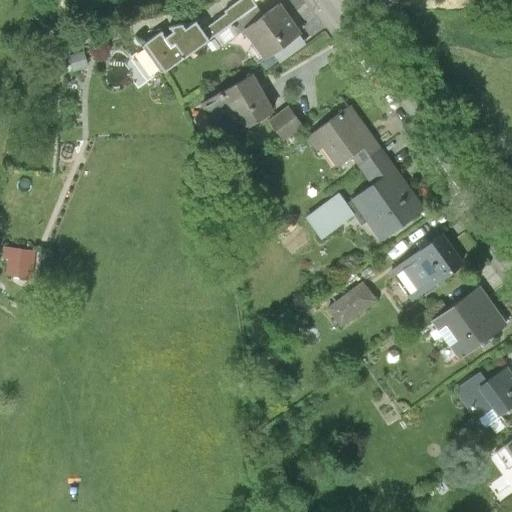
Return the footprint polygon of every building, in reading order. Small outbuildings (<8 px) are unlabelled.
[(210,41),(215,37),(257,6),(252,0),(240,0),(225,11),(227,14),(203,31),(210,41)] [(264,15),(244,29),(265,58),(275,50),(298,33),(278,5),(264,15)] [(264,15),(257,6),(215,37),(221,46),(244,29),(264,15)] [(165,73),(210,41),(203,31),(196,21),(185,29),(182,24),(170,27),(174,34),(167,39),(161,31),(144,43),(165,73)] [(306,44),(298,33),(275,50),(283,61),(306,44)] [(42,51),(44,36),(27,34),(25,48),(42,51)] [(84,53),(69,58),(73,71),(88,66),(84,53)] [(273,114),(253,76),(221,93),(224,99),(208,108),(226,140),(273,114)] [(288,107),(269,120),(281,138),(301,124),(288,107)] [(352,153),(359,162),(379,148),(349,107),(310,134),(319,146),(322,143),(337,164),(352,153)] [(374,183),(347,203),(355,214),(361,222),(367,218),(381,237),(422,208),(379,148),(359,162),(374,183)] [(323,237),(355,214),(347,203),(339,192),(306,215),(323,237)] [(442,234),(392,269),(413,299),(463,264),(442,234)] [(375,301),(362,283),(339,300),(351,318),(375,301)] [(447,307),(432,319),(458,355),(504,322),(478,285),(447,307)] [(421,327),(432,319),(447,307),(440,298),(414,317),(421,327)] [(511,407),(511,375),(507,369),(488,382),(480,388),(495,409),(500,416),(511,407)] [(480,419),(495,409),(480,388),(488,382),(480,372),(455,390),(477,421),(480,419)] [(486,426),(500,416),(495,409),(480,419),(486,426)] [(511,442),(497,453),(509,470),(511,467),(511,442)]
